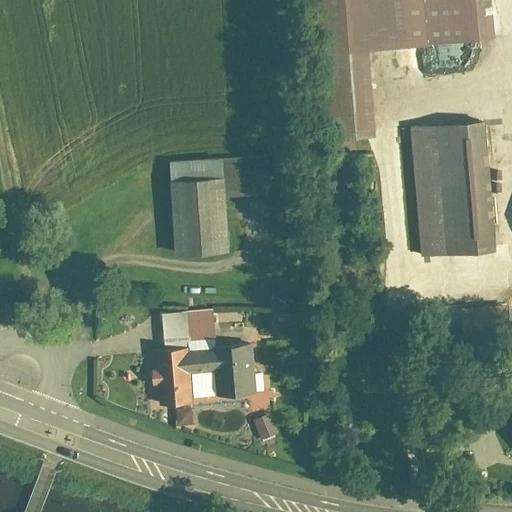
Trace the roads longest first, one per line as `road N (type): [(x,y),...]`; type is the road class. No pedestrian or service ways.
road 1 (tertiary): [(58,438),(238,500),(303,511)]
road 2 (track): [(0,174),(25,342)]
